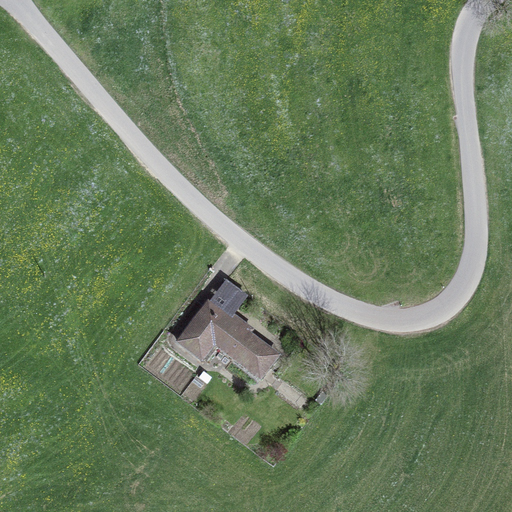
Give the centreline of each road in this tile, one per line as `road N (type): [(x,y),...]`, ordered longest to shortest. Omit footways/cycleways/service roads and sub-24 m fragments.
road 1 (unclassified): [(12,0),(215,218),(315,292),(397,320),(448,302),(473,258),(462,69),(469,25),(486,0)]
road 2 (track): [(244,242),(170,343)]
